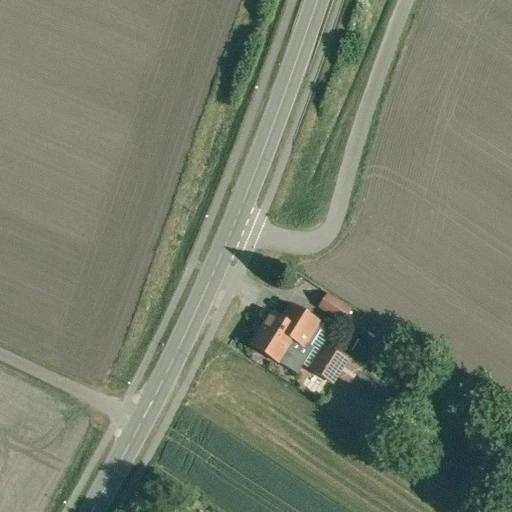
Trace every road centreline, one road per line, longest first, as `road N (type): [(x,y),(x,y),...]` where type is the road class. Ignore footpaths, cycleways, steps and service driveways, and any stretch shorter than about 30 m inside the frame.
road 1 (tertiary): [(316,0),(234,224),(142,418)]
road 2 (unclassified): [(0,354),(142,418)]
